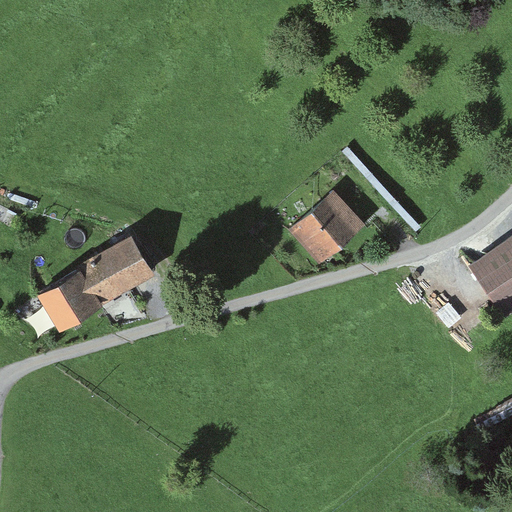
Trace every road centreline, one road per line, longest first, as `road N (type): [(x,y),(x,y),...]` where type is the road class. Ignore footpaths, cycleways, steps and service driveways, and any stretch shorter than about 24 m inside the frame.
road 1 (unclassified): [(511,202),(470,238),(433,254),(12,376),(0,392)]
road 2 (track): [(511,183),(298,0)]
